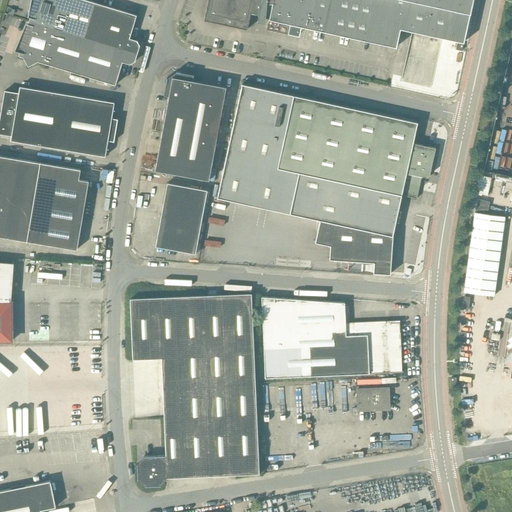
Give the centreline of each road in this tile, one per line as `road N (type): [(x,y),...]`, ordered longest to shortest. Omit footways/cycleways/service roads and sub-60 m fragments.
road 1 (unclassified): [(435,292),(114,269)]
road 2 (unclassified): [(127,508),(441,457)]
road 3 (unclassified): [(466,117),(156,47)]
road 4 (unclassified): [(127,508),(113,390),(114,269)]
road 5 (unclassified): [(114,269),(124,178),(156,47)]
road 6 (unclassified): [(435,292),(466,117)]
road 7 (unclassified): [(441,457),(435,292)]
